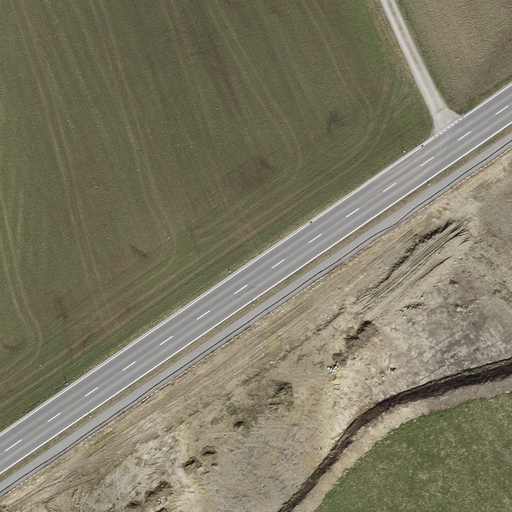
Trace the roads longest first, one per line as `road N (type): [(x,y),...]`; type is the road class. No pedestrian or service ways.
road 1 (secondary): [(0,455),(511,103)]
road 2 (track): [(388,0),(453,143)]
